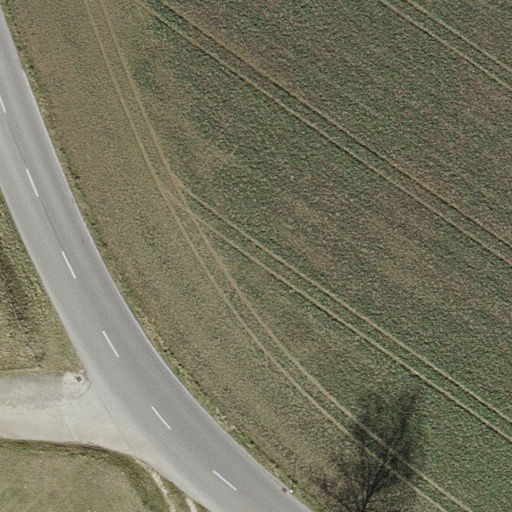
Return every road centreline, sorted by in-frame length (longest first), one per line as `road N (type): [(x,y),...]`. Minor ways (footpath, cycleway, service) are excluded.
road 1 (tertiary): [(0,67),(74,261),(143,390),(189,447),(273,511)]
road 2 (track): [(143,390),(71,421),(0,422)]
